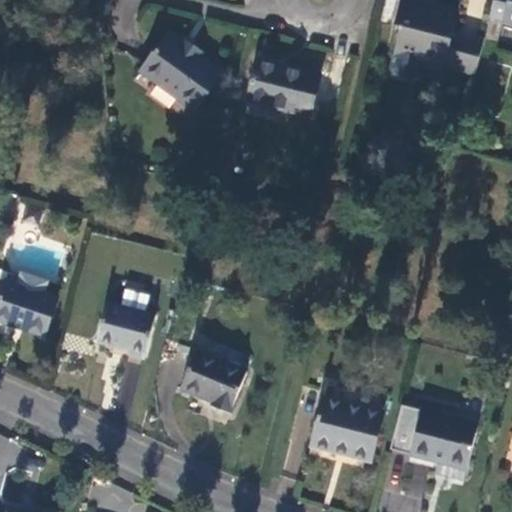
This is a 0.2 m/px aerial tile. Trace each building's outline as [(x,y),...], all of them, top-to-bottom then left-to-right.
[(393,52),(389,68),(393,74),(410,78),(417,75),(419,64),(442,70),(443,65),(475,73),(483,44),(451,36),(458,9),(421,0),(400,0),(394,23),(400,24),(393,52)] [(511,0),(493,0),(484,38),(501,41),(511,44),(511,0)] [(224,74),(202,57),(183,43),(170,33),(144,70),(198,109),(224,74)] [(183,43),(202,57),(206,52),(187,38),(183,43)] [(323,75),(259,60),(249,101),(312,118),(323,75)] [(58,298),(8,280),(0,304),(0,320),(45,335),(58,298)] [(127,290),(123,307),(147,314),(152,297),(127,290)] [(123,307),(109,303),(100,341),(129,349),(128,352),(146,356),(157,316),(147,314),(123,307)] [(250,372),(199,350),(182,389),(214,402),(213,405),(231,413),(250,372)] [(387,411),(326,396),(314,447),(374,462),(387,411)] [(466,480),(480,425),(402,406),(392,450),(440,462),(437,474),(466,480)] [(419,511),(422,488),(400,486),(397,511),(419,511)]
